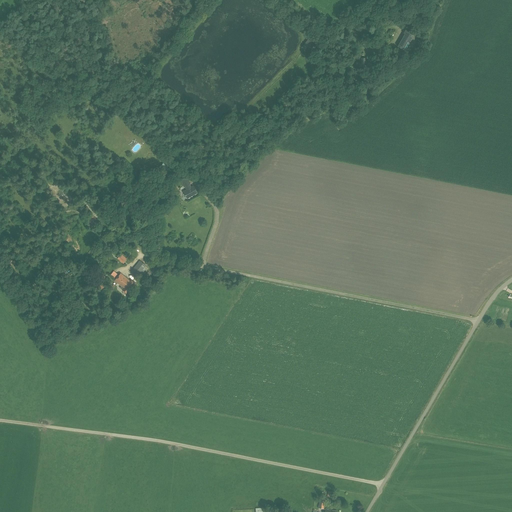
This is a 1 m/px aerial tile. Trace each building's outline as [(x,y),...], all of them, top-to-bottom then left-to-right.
[(398,46),(403,49),(407,42),(409,43),(413,37),(411,36),(412,33),(406,30),(404,33),(405,34),(398,46)] [(302,47),(308,52),(315,44),(308,39),(310,37),(308,35),(305,38),(307,40),(302,47)] [(141,148),(134,155),(137,159),(140,156),(138,155),(143,151),(141,148)] [(159,167),(168,175),(172,171),(163,163),(159,167)] [(183,191),(187,199),(197,193),(193,186),(191,187),(189,184),(191,184),(187,177),(180,180),(184,188),(185,187),(186,190),(183,191)] [(122,203),(125,208),(131,203),(128,199),(122,203)] [(89,221),(93,226),(98,222),(94,217),(89,221)] [(117,258),(123,264),(126,261),(120,255),(118,257),(117,258)] [(130,273),(136,278),(146,266),(140,261),(130,273)] [(122,290),(126,293),(135,283),(131,280),(130,281),(128,280),(124,276),(121,273),(115,281),(120,285),(122,286),(120,288),(123,290),(122,290)] [(56,285),(64,294),(69,290),(60,281),(56,285)]
